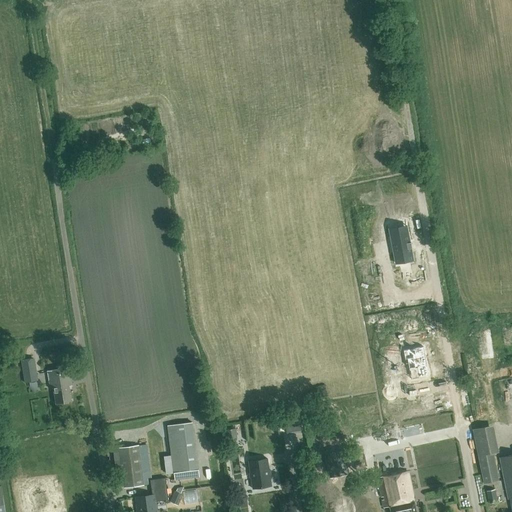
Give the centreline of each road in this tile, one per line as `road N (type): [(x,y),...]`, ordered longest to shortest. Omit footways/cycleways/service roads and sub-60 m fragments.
road 1 (unclassified): [(111,511),(56,182)]
road 2 (track): [(56,182),(27,0)]
